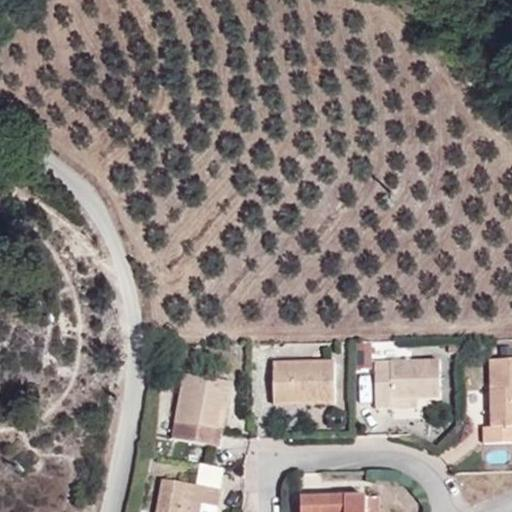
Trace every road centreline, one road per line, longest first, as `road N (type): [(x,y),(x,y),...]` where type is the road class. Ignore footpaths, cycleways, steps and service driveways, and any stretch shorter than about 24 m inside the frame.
road 1 (unclassified): [(112,511),(130,386),(125,295),(101,221),(57,169),(0,123)]
road 2 (residential): [(439,511),(434,487),(405,462),(262,462),(261,508)]
